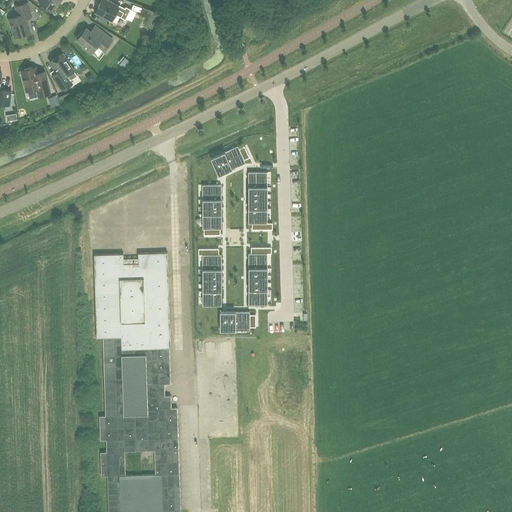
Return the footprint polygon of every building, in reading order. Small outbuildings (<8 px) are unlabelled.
[(40,0),(39,2),(52,10),(58,0),(40,0)] [(121,0),(119,7),(106,0),(101,0),(95,12),(100,15),(98,19),(106,23),(108,19),(112,21),(115,15),(125,20),(134,3),(126,0),(121,0)] [(14,38),(29,33),(25,19),(32,16),(27,2),(15,6),(18,15),(8,18),(14,38)] [(97,37),(86,28),(77,40),(83,45),(82,46),(91,53),(97,45),(104,50),(112,40),(101,31),(97,37)] [(62,91),(67,87),(62,79),(74,71),(62,53),(50,62),(58,74),(53,77),(62,91)] [(125,70),(131,63),(125,58),(119,65),(125,70)] [(45,71),(37,73),(35,67),(21,71),(26,91),(36,89),(38,97),(50,94),(47,79),(45,71)] [(0,103),(10,105),(11,91),(0,89),(0,86),(1,73),(0,72),(0,103)] [(77,96),(75,91),(70,93),(70,92),(58,97),(60,102),(61,103),(70,99),(70,100),(73,98),(72,98),(77,96)] [(48,99),(51,107),(51,109),(60,106),(59,103),(56,95),(48,99)] [(8,122),(18,120),(16,114),(6,115),(8,122)] [(230,148),(238,161),(242,159),(234,145),(230,148)] [(223,152),(231,165),(237,162),(229,148),(223,152)] [(222,152),(214,157),(222,171),(230,166),(222,152)] [(197,194),(197,201),(221,200),(221,193),(197,194)] [(196,212),(198,221),(222,221),(222,212),(196,212)] [(125,334),(125,347),(172,346),(170,251),(142,252),(142,262),(127,262),(127,252),(99,253),(101,335),(125,334)] [(248,327),(247,312),(237,313),(237,328),(248,327)] [(236,328),(236,313),(228,313),(229,328),(236,328)] [(219,355),(219,343),(209,343),(210,355),(219,355)] [(127,415),(151,414),(150,352),(125,353),(127,415)] [(159,474),(182,473),(182,448),(177,448),(176,397),(152,397),(153,419),(145,419),(145,422),(142,422),(142,435),(155,435),(155,447),(158,447),(159,474)]
